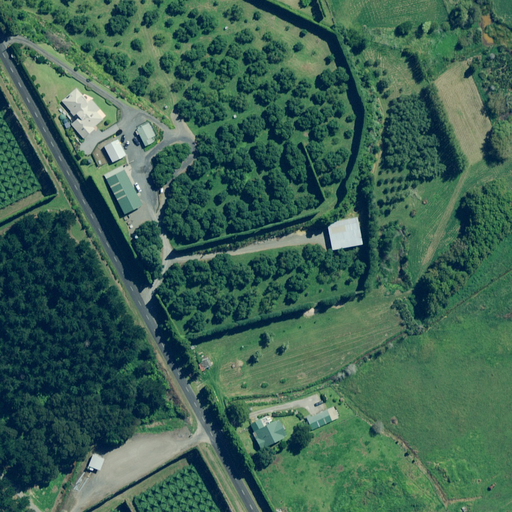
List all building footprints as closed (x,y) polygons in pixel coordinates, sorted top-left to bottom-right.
[(65,95),(71,89),(68,86),(62,93),(65,95)] [(61,101),(70,112),(69,113),(74,118),(75,117),(77,119),(71,125),(83,139),(94,129),(93,128),(103,120),(97,112),(100,110),(86,94),(83,97),(76,89),(61,101)] [(71,127),(66,119),(62,122),(67,129),(71,127)] [(157,135),(150,122),(136,130),(145,147),(153,142),(151,138),(157,135)] [(126,156),(118,140),(104,147),(112,163),(126,156)] [(142,205),(122,166),(104,175),(124,214),(142,205)] [(362,245),(357,218),(327,224),(333,251),(362,245)] [(339,418),(334,407),(307,420),(312,431),(339,418)] [(278,420),(271,424),(266,416),(260,420),(250,425),(257,437),(255,438),(260,447),(264,446),(265,448),(287,436),(278,420)] [(88,470),(94,472),(94,470),(100,472),(104,460),(94,455),(88,470)]
